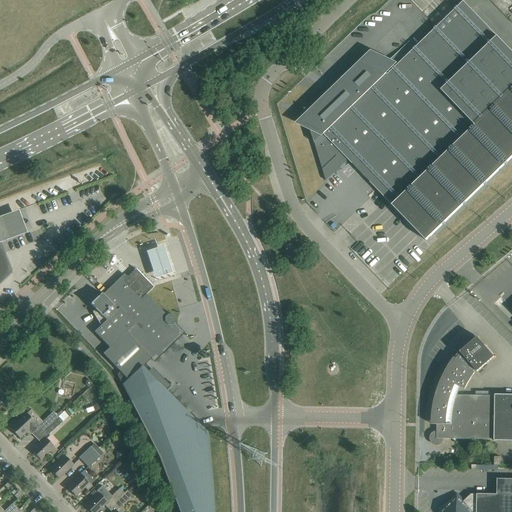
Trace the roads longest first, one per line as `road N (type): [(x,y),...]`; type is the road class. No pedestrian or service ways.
road 1 (unclassified): [(402,323),(296,214),(260,99),(275,70),(348,0)]
road 2 (secondary): [(275,416),(268,308),(256,264),(208,176)]
road 3 (secondary): [(178,202),(232,417)]
road 4 (primary): [(149,83),(292,0)]
road 5 (unclassified): [(511,212),(436,278),(402,323)]
road 6 (tertiary): [(0,337),(105,234)]
road 7 (primary): [(0,159),(130,93)]
road 8 (primary): [(118,68),(0,130)]
road 9 (unclassified): [(399,419),(275,416)]
